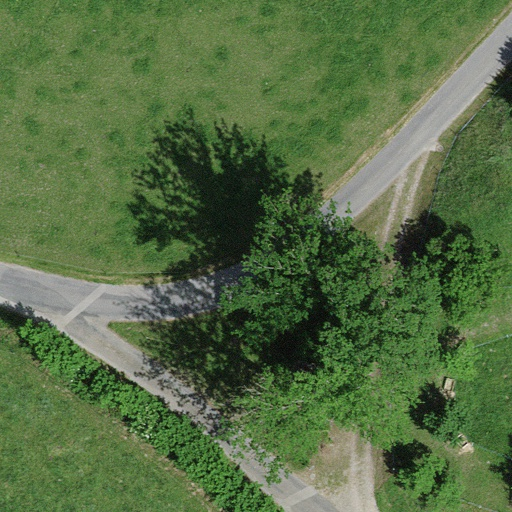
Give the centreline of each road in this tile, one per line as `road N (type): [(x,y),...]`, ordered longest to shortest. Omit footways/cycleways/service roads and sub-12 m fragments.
road 1 (unclassified): [(53,299),(154,303),(202,296),(283,260),(511,39)]
road 2 (track): [(370,511),(363,477),(369,363),(418,135)]
road 3 (unclassified): [(53,299),(316,511)]
